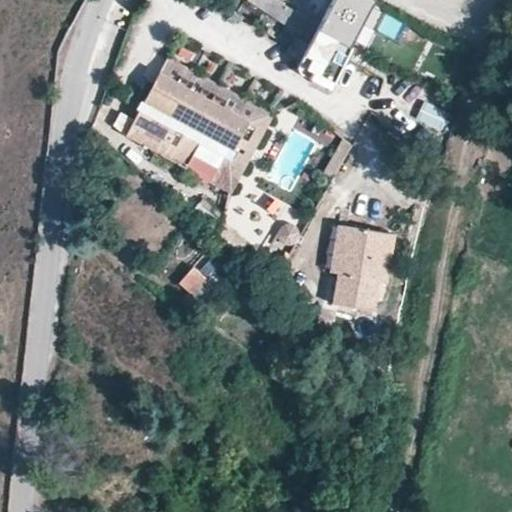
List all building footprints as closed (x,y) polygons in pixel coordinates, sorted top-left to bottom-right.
[(310,23),(272,0),(251,0),(250,3),(302,35),(310,23)] [(323,14),(331,0),(299,0),(310,6),(323,14)] [(353,50),(377,2),(372,0),(335,0),(307,49),(318,55),(311,69),(318,70),(340,81),(349,63),(349,62),(349,61),(349,60),(349,59),(349,58),(349,57),(348,56),(347,56),(347,55),(346,55),(345,54),(348,48),(353,50)] [(304,42),(287,31),(280,43),(297,54),(304,42)] [(349,63),(355,51),(353,50),(348,48),(345,54),(346,55),(347,55),(347,56),(348,56),(349,57),(349,58),(349,59),(349,60),(349,61),(349,62),(349,63)] [(230,192),(269,116),(165,62),(126,138),(230,192)] [(340,81),(318,70),(317,72),(311,69),(299,63),(298,66),(298,71),(301,75),(334,92),(340,81)] [(258,247),(229,221),(219,232),(248,258),(258,247)] [(339,276),(349,230),(339,228),(330,274),(339,276)] [(390,238),(349,230),(339,276),(333,307),(374,315),(381,284),(390,238)] [(399,240),(390,238),(381,284),(389,286),(399,240)] [(219,267),(198,248),(175,271),(197,291),(219,267)] [(276,283),(280,275),(265,262),(259,268),(276,283)]
